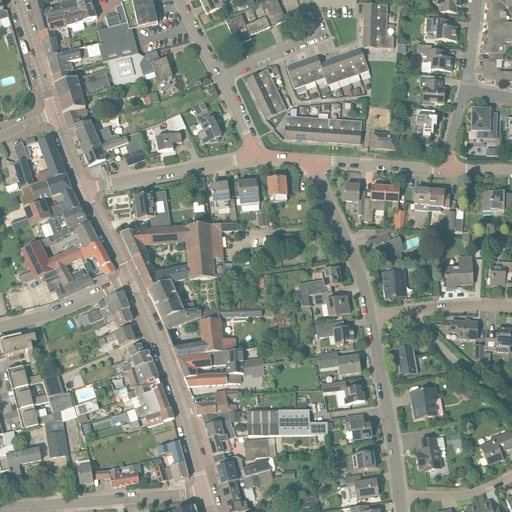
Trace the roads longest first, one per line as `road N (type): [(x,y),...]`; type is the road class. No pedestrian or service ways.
road 1 (tertiary): [(204,490),(172,379),(127,277)]
road 2 (residential): [(0,509),(204,490)]
road 3 (residential): [(403,498),(372,313)]
road 4 (residential): [(85,190),(260,158)]
road 5 (residential): [(372,313),(312,160)]
road 6 (residential): [(312,160),(451,168)]
road 7 (residential): [(372,313),(511,307)]
road 8 (residential): [(0,325),(127,277)]
road 9 (residential): [(366,97),(301,103),(275,53)]
